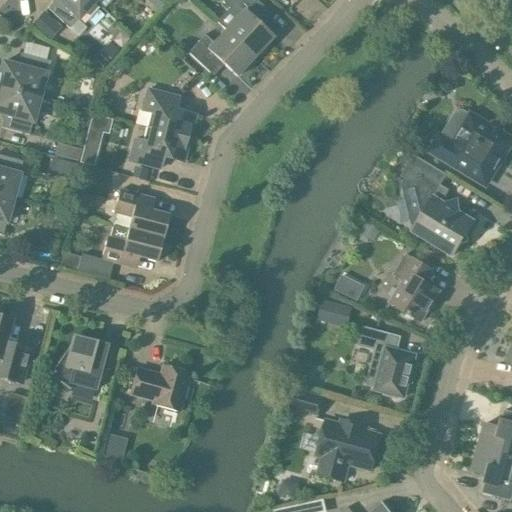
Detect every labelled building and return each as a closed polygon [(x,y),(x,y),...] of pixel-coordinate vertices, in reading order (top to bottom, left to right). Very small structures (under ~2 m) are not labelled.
[(94,0),(55,0),(47,8),(69,28),(78,19),(95,1),(94,0)] [(166,0),(151,0),(161,9),(168,1),(166,0)] [(255,57),(273,38),(257,23),(268,11),(255,0),(224,0),(223,2),(229,9),(217,22),(255,57)] [(61,28),(44,12),(31,26),(48,42),(61,28)] [(255,57),(217,22),(225,30),(213,43),(205,35),(188,53),(210,73),(220,62),(237,77),(255,57)] [(162,65),(172,54),(148,31),(129,51),(139,60),(147,51),(162,65)] [(46,60),(50,48),(26,41),(23,53),(46,60)] [(0,72),(0,87),(39,98),(46,74),(49,61),(21,53),(17,67),(13,69),(11,64),(3,62),(0,72)] [(452,78),(445,80),(443,86),(447,91),(454,90),(456,83),(452,78)] [(0,87),(0,111),(2,111),(4,114),(1,128),(29,135),(32,122),(33,123),(39,98),(0,87)] [(190,139),(194,121),(196,116),(175,110),(178,98),(148,90),(142,111),(154,114),(151,128),(146,127),(190,139)] [(94,167),(106,119),(91,115),(79,163),(94,167)] [(440,136),(431,151),(481,182),(490,166),(495,170),(511,142),(511,140),(501,133),(503,130),(502,125),(498,123),(493,124),(491,127),(475,118),(465,134),(461,132),(454,144),(440,136)] [(190,139),(146,127),(146,128),(150,129),(147,143),(135,140),(129,161),(160,169),(163,157),(183,162),(190,139)] [(0,195),(13,199),(19,175),(19,174),(22,162),(0,155),(0,195)] [(447,175),(414,155),(401,176),(411,182),(415,197),(424,195),(427,209),(426,210),(418,211),(420,219),(413,232),(453,256),(461,244),(468,242),(467,234),(474,221),(457,211),(456,213),(447,207),(448,205),(446,196),(449,190),(441,185),(447,175)] [(131,177),(145,181),(148,170),(134,167),(131,177)] [(163,239),(169,216),(144,209),(148,198),(119,190),(113,213),(116,213),(113,226),(128,230),(163,239)] [(0,195),(0,235),(2,236),(2,235),(6,224),(6,223),(13,199),(0,195)] [(15,226),(6,224),(2,235),(12,238),(15,226)] [(163,239),(128,230),(113,226),(110,238),(107,238),(101,260),(109,262),(129,267),(132,256),(157,262),(163,239)] [(391,302),(391,303),(393,305),(393,308),(404,314),(407,313),(421,322),(440,291),(425,282),(432,270),(406,254),(394,275),(406,283),(393,303),(391,302)] [(101,260),(81,255),(77,272),(104,279),(109,262),(101,260)] [(342,274),(336,290),(361,301),(367,285),(342,274)] [(317,321),(329,324),(332,313),(350,318),(353,308),(323,300),(317,321)] [(0,378),(8,380),(9,378),(22,382),(31,349),(6,342),(12,319),(0,315),(0,378)] [(400,338),(377,332),(364,328),(359,345),(376,349),(371,367),(381,370),(376,390),(385,392),(384,395),(398,399),(399,396),(404,397),(415,356),(396,351),(400,338)] [(49,376),(70,390),(70,389),(73,385),(95,391),(99,377),(105,379),(112,352),(111,352),(106,351),(107,346),(72,337),(70,345),(49,376)] [(137,369),(130,395),(153,401),(152,405),(179,412),(189,373),(162,366),(159,378),(154,377),(155,374),(137,369)] [(295,392),(291,407),(317,414),(316,419),(317,420),(322,399),(295,392)] [(24,423),(30,398),(9,393),(3,418),(24,423)] [(479,448),(511,456),(511,412),(505,410),(502,421),(501,420),(501,422),(502,422),(500,428),(487,424),(486,424),(479,448)] [(326,422),(317,456),(324,458),(319,475),(344,482),(349,462),(356,464),(355,466),(372,470),(381,436),(366,432),(367,427),(342,421),(341,426),(326,422)] [(120,467),(125,446),(116,444),(117,437),(107,435),(100,462),(120,467)] [(511,478),(511,456),(479,448),(473,472),(474,472),(487,476),(485,482),(484,483),(485,483),(482,493),(511,501),(511,499),(511,483),(511,478)] [(351,511),(348,507),(342,511),(390,511),(383,502),(382,503),(383,504),(373,511),(351,511)]
